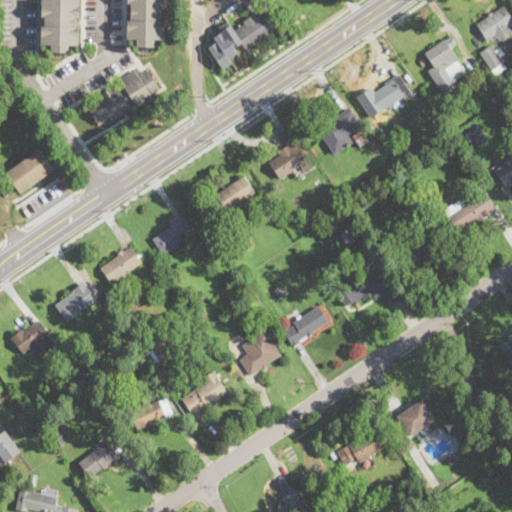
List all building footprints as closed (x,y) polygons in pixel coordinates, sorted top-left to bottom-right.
[(38,0),(38,19),(41,19),(41,27),(36,27),(36,50),(45,50),(45,58),(70,58),(70,50),(80,50),(80,26),(75,26),(75,20),(79,20),(79,0),(38,0)] [(126,0),(126,4),(130,4),(130,24),(126,24),(126,40),(137,41),(137,46),(151,46),(151,39),(162,39),(162,23),(159,23),(159,5),(163,5),(163,0),(126,0)] [(505,6),(511,17),(511,24),(488,40),(477,24),(489,17),(488,15),(492,12),(493,14),(505,6)] [(268,9),(280,28),(247,50),(242,43),(234,49),(237,53),(229,58),(232,64),(224,69),(209,48),(216,43),(213,38),(221,32),(219,28),(230,21),(236,30),(245,25),(243,22),(255,14),(257,17),(268,9)] [(451,37),(455,44),(451,46),(460,59),(457,62),(460,66),(449,74),(447,70),(440,74),(425,53),(444,39),(446,41),(451,37)] [(491,43),(495,49),(500,46),(505,52),(500,56),(504,61),(503,62),(506,67),(495,74),(480,51),(491,43)] [(146,71),(158,90),(147,97),(151,103),(139,110),(134,102),(122,110),(124,114),(111,122),(110,119),(98,127),(87,109),(103,99),(101,96),(111,89),(113,93),(118,90),(119,92),(123,89),(117,80),(134,70),(138,76),(146,71)] [(400,73),(414,95),(408,99),(405,94),(403,95),(404,97),(384,110),(374,93),(386,85),(385,83),(400,73)] [(445,97),(438,102),(434,97),(442,92),(445,97)] [(361,129),(357,131),(355,129),(329,146),(319,131),(333,122),(332,119),(350,108),(361,125),(359,126),(361,129)] [(479,126),(488,140),(479,146),(474,139),(468,143),(463,137),(479,126)] [(313,165),(304,171),(301,166),(280,179),(269,163),(280,155),(278,152),(288,145),(280,134),(289,128),(313,165)] [(370,139),(356,149),(350,140),(363,130),(370,139)] [(21,193),(7,173),(38,151),(52,171),(21,193)] [(435,158),(423,166),(419,159),(430,152),(435,158)] [(511,184),(507,188),(495,171),(511,158),(511,184)] [(228,211),(217,195),(244,176),(256,192),(228,211)] [(322,183),(317,187),(314,183),(320,179),(322,183)] [(495,207),(484,214),(485,216),(479,220),(478,218),(458,231),(444,210),(465,196),(468,201),(484,190),(495,207)] [(434,198),(429,202),(425,195),(430,192),(434,198)] [(195,233),(163,254),(153,239),(175,225),(173,222),(183,215),(195,233)] [(426,242),(428,244),(430,243),(432,245),(429,247),(433,254),(416,266),(414,263),(408,267),(400,255),(402,253),(395,243),(412,232),(420,245),(425,241),(416,228),(420,225),(417,220),(423,216),(436,235),(426,242)] [(348,222),(351,225),(353,224),(361,235),(347,246),(339,235),(348,228),(345,224),(348,222)] [(253,247),(244,253),(238,244),(247,238),(253,247)] [(131,247),(142,262),(112,283),(101,267),(119,255),(117,253),(122,250),(124,252),(131,247)] [(372,260),(390,286),(375,296),(373,294),(365,300),(363,297),(358,300),(359,302),(355,305),(353,302),(348,305),(333,283),(341,277),(345,284),(348,282),(349,283),(368,269),(365,265),(372,260)] [(97,299),(66,320),(56,305),(73,293),(72,290),(84,282),(97,299)] [(286,293),(280,297),(274,289),(280,285),(286,293)] [(391,306),(382,295),(394,286),(402,297),(391,306)] [(205,298),(199,303),(195,297),(201,292),(205,298)] [(319,306),(328,321),(312,331),(313,334),(293,347),(284,332),(295,325),(293,322),(298,319),(297,318),(300,315),(302,317),(319,306)] [(178,313),(171,318),(167,313),(175,308),(178,313)] [(207,316),(200,320),(196,312),(203,308),(207,316)] [(38,321),(56,344),(41,355),(34,345),(22,354),(11,338),(23,329),(24,331),(33,324),(33,325),(38,321)] [(511,359),(509,361),(500,346),(510,340),(508,336),(511,333),(511,359)] [(247,374),(238,360),(255,348),(252,342),(262,336),(275,356),(247,374)] [(173,354),(160,361),(152,346),(165,339),(173,354)] [(116,356),(107,362),(102,356),(111,350),(116,356)] [(102,359),(98,371),(92,370),(96,357),(102,359)] [(478,383),(456,397),(447,382),(457,375),(455,372),(466,365),(478,383)] [(193,415),(182,398),(200,386),(196,381),(213,370),(227,392),(193,415)] [(91,393),(86,397),(82,392),(87,388),(91,393)] [(166,397),(174,414),(138,429),(130,413),(144,406),(143,403),(149,400),(151,403),(166,397)] [(422,400),(436,420),(411,436),(395,412),(401,407),(407,416),(412,412),(410,408),(422,400)] [(0,429),(3,427),(10,436),(14,433),(17,438),(13,441),(20,451),(3,465),(0,461),(0,429)] [(379,429),(389,444),(360,463),(355,456),(351,459),(352,462),(346,466),(337,452),(360,437),(362,440),(379,429)] [(67,442),(57,448),(50,437),(60,431),(67,442)] [(103,469),(102,468),(90,477),(79,463),(108,440),(120,456),(103,469)] [(38,475),(36,487),(29,486),(31,474),(38,475)] [(306,491),(301,511),(276,511),(280,499),(283,500),(284,493),(277,480),(284,476),(290,487),(306,491)] [(57,505),(80,510),(79,511),(45,511),(28,508),(28,511),(16,509),(20,489),(58,497),(57,505)]
